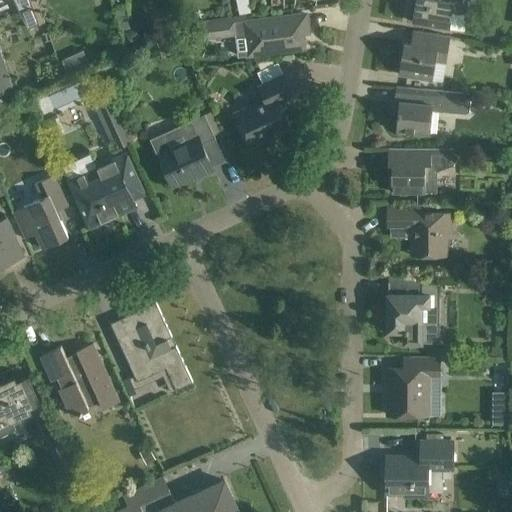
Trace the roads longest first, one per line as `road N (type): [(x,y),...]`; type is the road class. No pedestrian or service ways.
road 1 (residential): [(303,503),(340,485),(351,458),(351,239),(302,181)]
road 2 (residential): [(303,503),(180,241)]
road 3 (residential): [(0,320),(180,241)]
road 4 (residential): [(302,181),(331,133),(356,0)]
road 5 (residential): [(180,241),(302,181)]
